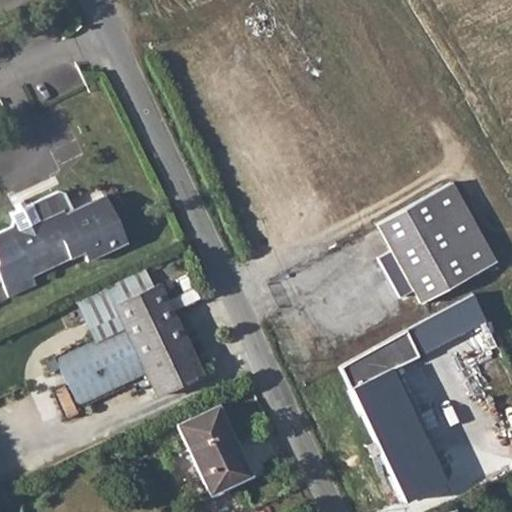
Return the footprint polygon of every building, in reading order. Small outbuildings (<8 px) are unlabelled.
[(306,55),(329,42),(306,0),(269,0),(247,12),(284,79),(311,64),(306,55)] [(53,192),(46,195),(8,213),(11,220),(8,227),(0,230),(0,283),(6,296),(33,283),(29,274),(82,250),(86,259),(125,242),(103,194),(80,205),(69,210),(62,193),(58,192),(53,192)] [(472,273),(429,192),(375,221),(420,303),(472,273)] [(112,304),(122,327),(145,372),(155,396),(201,374),(157,283),(112,304)] [(338,367),(348,386),(401,501),(444,481),(421,433),(438,424),(430,407),(413,416),(390,368),(418,355),(405,329),(338,367)] [(215,404),(175,424),(209,495),(249,475),(215,404)]
